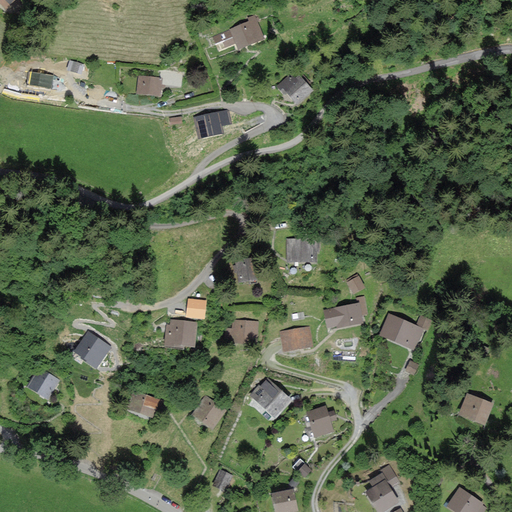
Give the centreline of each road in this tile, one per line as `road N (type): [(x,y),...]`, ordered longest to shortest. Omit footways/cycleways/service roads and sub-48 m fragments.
road 1 (residential): [(199,175),(289,144),(362,82),(511,51)]
road 2 (residential): [(133,108),(267,109),(266,127),(208,160),(199,175)]
road 3 (residential): [(316,511),(321,480),(357,432),(352,394),(341,383),(271,363),(270,350)]
road 4 (residential): [(0,172),(46,176),(130,207),(199,175)]
road 5 (unclassified): [(168,511),(78,467),(12,449)]
